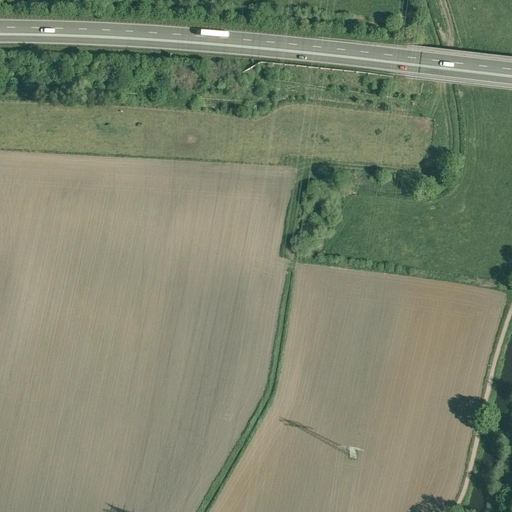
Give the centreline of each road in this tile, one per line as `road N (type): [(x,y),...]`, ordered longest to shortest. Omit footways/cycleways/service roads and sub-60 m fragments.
road 1 (trunk): [(0,31),(236,43),(511,72)]
road 2 (track): [(437,0),(452,56),(442,172),(424,184),(300,179),(285,254)]
